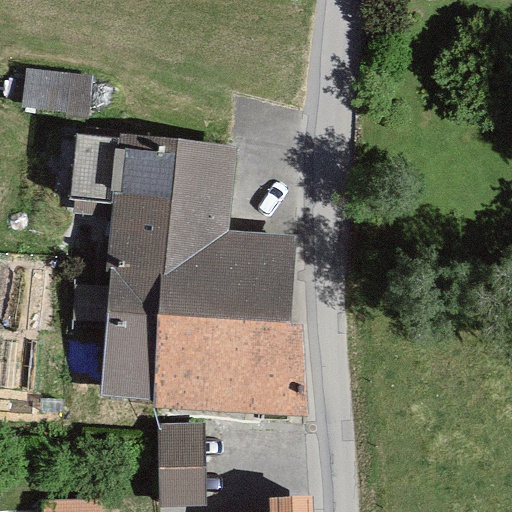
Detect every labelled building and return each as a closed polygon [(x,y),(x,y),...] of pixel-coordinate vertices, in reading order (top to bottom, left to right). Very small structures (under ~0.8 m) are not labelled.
[(33,68),(33,105),(92,106),(93,69),(33,68)] [(293,420),(293,241),(233,241),(237,154),(118,142),(79,139),(71,202),(115,210),(102,399),(156,399),(156,420),(293,420)] [(156,435),(158,511),(204,510),(203,434),(156,435)] [(105,511),(106,497),(47,495),(46,511),(105,511)] [(311,511),(312,498),(265,499),(264,511),(311,511)]
